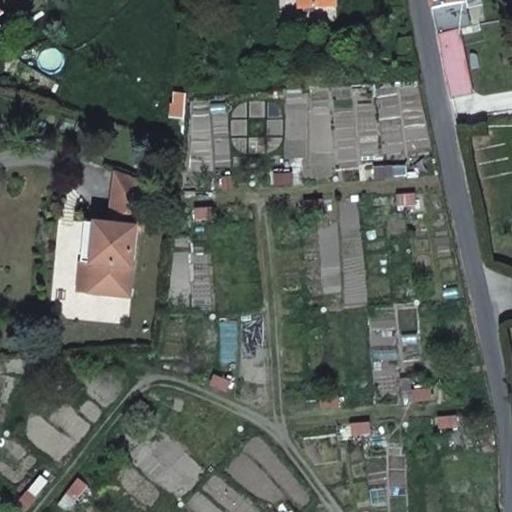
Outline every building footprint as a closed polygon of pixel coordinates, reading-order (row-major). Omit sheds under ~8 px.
[(466,0),(431,0),(433,10),(467,3),(466,0)] [(467,9),(435,16),(439,34),(459,30),(471,27),(467,9)] [(459,30),(439,34),(452,98),(472,94),(459,30)] [(393,169),(375,170),(376,180),(394,179),(393,169)] [(277,186),(294,185),(294,175),(276,177),(277,186)] [(116,176),(110,227),(138,229),(138,230),(143,231),(147,186),(116,176)] [(222,178),(223,188),(233,188),(233,178),(222,178)] [(416,206),(399,207),(399,217),(417,216),(416,206)] [(307,223),(324,221),(324,211),(307,213),(307,223)] [(194,229),(212,229),(212,219),(194,219),(194,229)] [(90,292),(98,226),(87,225),(79,291),(90,292)] [(98,226),(90,292),(130,296),(138,230),(138,229),(110,227),(98,226)] [(42,377),(56,387),(62,379),(47,369),(42,377)] [(210,386),(226,392),(230,383),(214,377),(210,386)] [(430,394),(412,395),(413,404),(430,404),(430,394)] [(337,399),(319,400),(319,410),(337,409),(337,399)] [(140,402),(129,415),(137,421),(148,408),(140,402)] [(455,421),(438,420),(437,430),(455,431),(455,421)] [(369,426),(352,426),(352,436),(369,436),(369,426)] [(75,500),(86,486),(78,480),(67,494),(75,500)] [(29,492),(17,505),(25,511),(37,498),(29,492)]
